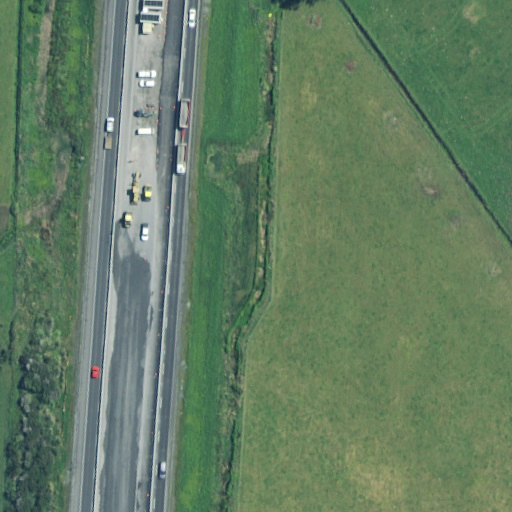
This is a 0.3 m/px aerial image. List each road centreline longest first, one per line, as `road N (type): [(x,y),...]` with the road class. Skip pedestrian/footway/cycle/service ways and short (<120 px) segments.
road 1 (motorway): [(181,0),(145,511)]
road 2 (motorway): [(91,511),(127,0)]
